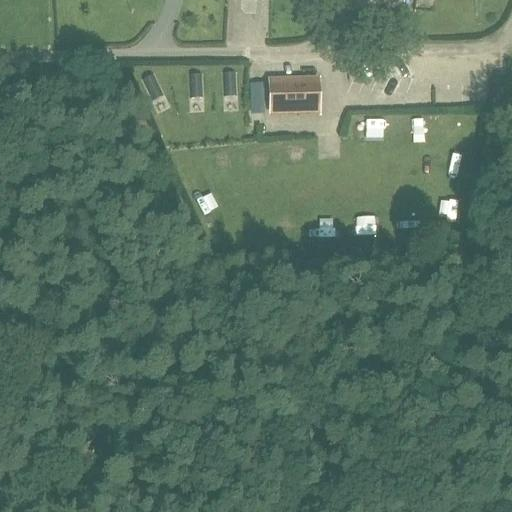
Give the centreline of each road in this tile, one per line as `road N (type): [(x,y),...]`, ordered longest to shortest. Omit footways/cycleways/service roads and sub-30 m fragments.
road 1 (track): [(508,47),(0,55)]
road 2 (track): [(508,47),(427,511)]
